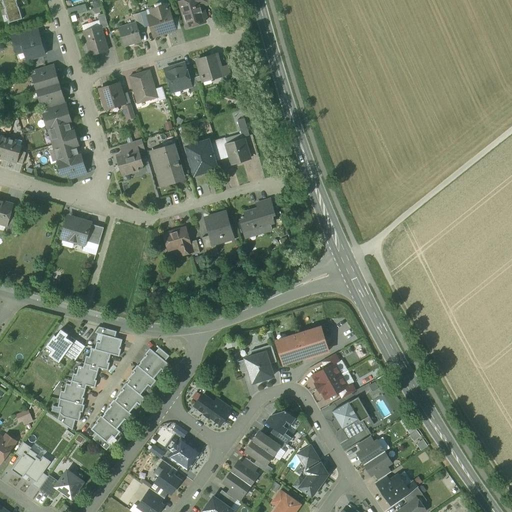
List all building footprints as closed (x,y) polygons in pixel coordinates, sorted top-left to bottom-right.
[(3,0),(10,22),(23,18),(17,0),(3,0)] [(186,0),(189,6),(183,8),(188,26),(206,20),(202,5),(200,0),(186,0)] [(169,4),(157,7),(159,12),(149,15),(151,24),(155,36),(176,29),(169,4)] [(148,10),(141,12),(145,26),(151,24),(149,15),(148,10)] [(145,26),(141,12),(134,14),(137,22),(139,28),(145,26)] [(105,13),(99,15),(102,26),(103,27),(109,25),(105,13)] [(137,22),(120,27),(125,45),(142,40),(139,28),(137,22)] [(102,26),(85,31),(92,55),(109,50),(103,29),(103,27),(102,26)] [(29,29),(11,34),(14,42),(31,37),(29,29)] [(31,37),(14,42),(14,43),(20,41),(23,50),(25,49),(28,58),(46,53),(40,34),(31,37)] [(217,53),(197,59),(203,78),(210,76),(211,78),(222,75),(224,74),(221,67),(217,53)] [(54,63),(37,68),(39,74),(55,69),(54,63)] [(186,63),(166,68),(173,91),(191,85),(192,85),(190,78),(186,63)] [(228,65),(221,67),(224,74),(222,75),(224,79),(232,77),(228,65)] [(39,74),(34,75),(38,89),(60,82),(56,69),(55,69),(39,74)] [(151,69),(130,76),(138,103),(158,97),(159,96),(156,88),(151,69)] [(196,76),(190,78),(192,85),(191,85),(193,91),(200,89),(196,76)] [(60,82),(38,89),(42,102),(47,101),(63,96),(60,82)] [(120,83),(101,88),(107,109),(126,103),(120,83)] [(163,86),(156,88),(159,96),(158,97),(159,100),(167,98),(163,86)] [(63,96),(47,101),(48,106),(50,106),(65,101),(63,96)] [(65,101),(50,106),(51,112),(67,107),(65,101)] [(132,104),(124,106),(128,118),(136,115),(132,104)] [(67,107),(51,112),(45,114),(48,127),(49,126),(54,141),(64,138),(63,135),(75,131),(75,130),(73,131),(70,120),(71,120),(68,107),(67,107)] [(245,117),(238,119),(244,136),(250,134),(245,117)] [(75,131),(63,135),(64,138),(54,141),(55,146),(66,143),(67,146),(79,142),(75,131)] [(1,139),(0,138),(0,155),(3,157),(9,137),(2,135),(1,139)] [(16,139),(9,137),(3,157),(17,161),(21,149),(22,145),(15,143),(16,139)] [(143,138),(122,144),(124,153),(139,148),(140,149),(145,147),(143,138)] [(227,138),(216,141),(221,158),(231,155),(228,143),(227,138)] [(228,143),(231,155),(233,162),(251,156),(245,138),(228,143)] [(191,156),(212,150),(210,143),(209,140),(188,146),(191,156)] [(216,141),(210,143),(212,150),(213,150),(216,160),(221,158),(216,141)] [(79,142),(67,146),(66,143),(55,146),(60,161),(59,161),(63,174),(69,172),(85,167),(82,154),(80,155),(77,144),(79,143),(79,142)] [(167,150),(166,147),(153,151),(160,172),(167,170),(169,178),(183,174),(175,148),(167,150)] [(124,153),(118,154),(124,174),(139,169),(138,163),(143,162),(140,149),(139,148),(124,153)] [(27,151),(21,149),(17,161),(23,163),(27,151)] [(212,150),(191,156),(196,173),(211,169),(210,167),(217,165),(216,160),(213,150),(212,150)] [(85,167),(69,172),(71,178),(86,173),(85,167)] [(259,208),(246,212),(247,218),(242,219),(246,235),(271,228),(270,221),(273,220),(271,213),(275,212),(270,198),(258,202),(259,208)] [(14,203),(0,199),(0,221),(7,223),(8,224),(11,214),(14,203)] [(227,211),(206,217),(211,233),(211,235),(213,234),(216,243),(217,243),(216,239),(225,237),(224,235),(233,232),(227,211)] [(11,214),(8,224),(7,223),(5,230),(11,231),(16,215),(11,214)] [(77,221),(68,218),(62,236),(85,243),(86,240),(91,223),(91,222),(78,218),(77,221)] [(105,226),(91,223),(86,240),(100,243),(105,226)] [(186,227),(165,234),(169,248),(179,245),(182,254),(192,251),(193,250),(190,240),(186,227)] [(213,234),(211,235),(211,233),(202,236),(208,255),(220,252),(217,243),(216,243),(213,234)] [(197,238),(190,240),(193,250),(192,251),(193,253),(200,251),(197,238)] [(321,325),(300,332),(307,355),(307,356),(329,349),(321,325)] [(102,326),(98,331),(104,333),(115,336),(118,330),(102,326)] [(60,361),(66,353),(75,341),(67,336),(69,333),(62,328),(57,335),(56,333),(47,345),(54,349),(50,354),(60,361)] [(300,332),(277,339),(284,362),(307,355),(300,332)] [(123,338),(115,336),(104,333),(102,341),(98,340),(96,348),(111,352),(120,354),(122,348),(121,347),(123,338)] [(75,360),(86,345),(77,338),(75,341),(66,353),(75,360)] [(272,343),(264,345),(266,351),(270,362),(277,360),(272,343)] [(264,345),(252,349),(253,355),(266,351),(264,345)] [(170,363),(165,359),(156,351),(151,346),(147,351),(148,353),(139,362),(155,377),(163,367),(165,369),(170,363)] [(169,354),(160,346),(156,351),(165,359),(169,354)] [(109,361),(111,352),(96,348),(93,347),(91,355),(88,354),(86,362),(92,363),(91,368),(98,370),(100,365),(109,368),(110,361),(109,361)] [(253,355),(247,357),(250,369),(254,380),(259,379),(261,376),(264,377),(265,374),(268,376),(274,374),(270,362),(266,351),(253,355)] [(336,352),(322,360),(326,367),(336,361),(336,362),(340,360),(336,352)] [(247,357),(238,360),(243,371),(250,369),(247,357)] [(326,367),(313,374),(317,381),(316,382),(318,386),(342,373),(336,362),(336,361),(326,367)] [(96,378),(98,370),(91,368),(92,363),(86,362),(85,365),(80,364),(78,373),(75,372),(73,379),(79,381),(78,385),(86,387),(87,383),(97,385),(98,379),(96,378)] [(155,377),(139,362),(134,368),(135,370),(129,377),(130,378),(128,381),(141,393),(150,383),(152,385),(158,379),(155,377)] [(342,373),(318,386),(321,390),(322,389),(326,397),(339,389),(349,384),(348,383),(342,373)] [(83,396),(86,387),(78,385),(79,381),(73,379),(72,383),(68,381),(65,390),(62,389),(60,397),(61,397),(84,403),(86,397),(83,396)] [(146,397),(141,393),(128,381),(123,387),(124,388),(118,394),(119,395),(116,398),(130,410),(138,400),(141,403),(146,397)] [(349,384),(339,389),(343,396),(356,389),(352,381),(348,383),(349,384)] [(385,383),(379,387),(383,393),(389,389),(385,383)] [(214,400),(204,393),(202,396),(200,396),(198,400),(198,402),(196,404),(221,422),(229,411),(214,400)] [(233,406),(218,395),(214,400),(229,411),(233,406)] [(375,422),(359,395),(350,400),(359,417),(343,427),(349,437),(375,422)] [(86,404),(84,403),(61,397),(59,405),(62,406),(61,411),(77,418),(81,419),(82,413),(81,413),(82,410),(84,410),(86,404)] [(392,413),(383,398),(381,399),(380,397),(376,399),(377,401),(375,403),(384,417),(392,413)] [(130,410),(116,398),(111,404),(112,405),(106,411),(107,412),(104,415),(117,427),(126,417),(128,419),(134,414),(130,410)] [(349,400),(333,409),(343,427),(359,417),(350,400),(349,400)] [(276,426),(285,432),(288,428),(296,416),(286,409),(272,414),(268,420),(276,426)] [(33,417),(30,410),(21,414),(23,421),(33,417)] [(77,418),(61,411),(59,418),(74,429),(77,418)] [(117,427),(104,415),(102,414),(97,419),(99,421),(93,427),(98,432),(108,441),(113,434),(116,436),(121,430),(117,427)] [(178,423),(174,428),(184,435),(188,430),(178,423)] [(272,431),(287,442),(294,432),(288,428),(285,432),(276,426),(272,431)] [(269,436),(260,430),(253,439),(274,454),(280,445),(280,444),(269,436)] [(287,442),(272,431),(269,436),(280,444),(280,445),(283,447),(287,442)] [(5,436),(0,432),(0,460),(2,462),(17,440),(7,432),(5,436)] [(108,441),(98,432),(94,437),(108,448),(112,443),(108,441)] [(370,434),(358,442),(363,448),(374,441),(370,434)] [(201,450),(182,437),(179,441),(177,440),(171,449),(173,450),(169,455),(188,469),(201,450)] [(274,454),(253,439),(247,449),(258,457),(267,463),(274,454)] [(363,448),(358,451),(365,462),(385,450),(378,439),(374,441),(363,448)] [(22,455),(25,451),(28,453),(31,447),(32,446),(25,440),(17,452),(22,455)] [(152,449),(161,455),(165,450),(155,444),(152,449)] [(311,444),(298,452),(307,466),(308,465),(318,459),(320,458),(311,444)] [(24,476),(26,472),(35,479),(38,480),(44,471),(52,460),(44,454),(41,458),(37,455),(39,453),(31,447),(28,453),(25,451),(22,455),(12,468),(24,476)] [(385,450),(365,462),(372,474),(375,471),(387,464),(392,461),(385,450)] [(255,462),(247,456),(243,462),(255,470),(259,464),(255,462)] [(267,463),(258,457),(255,462),(259,464),(269,472),(273,467),(267,463)] [(178,468),(164,459),(160,464),(165,467),(174,474),(178,468)] [(243,462),(239,459),(232,470),(251,484),(259,473),(243,462)] [(318,459),(308,465),(310,468),(320,462),(318,459)] [(310,468),(308,469),(310,472),(300,485),(306,489),(305,490),(307,491),(307,490),(312,494),(326,475),(326,469),(321,461),(320,462),(310,468)] [(160,464),(155,471),(160,475),(165,467),(160,464)] [(387,464),(375,471),(379,478),(386,474),(391,470),(387,464)] [(174,474),(165,467),(160,475),(156,480),(161,483),(170,490),(172,491),(181,479),(174,474)] [(60,480),(50,494),(55,498),(62,488),(73,496),(84,480),(68,468),(60,480)] [(251,484),(232,470),(224,481),(232,486),(243,494),(251,484)] [(33,482),(40,487),(49,475),(44,471),(38,480),(35,479),(33,482)] [(49,475),(40,487),(50,494),(60,480),(51,473),(49,475)] [(379,478),(376,480),(380,486),(390,480),(386,474),(379,478)] [(380,486),(388,498),(389,498),(407,486),(407,485),(399,474),(390,480),(380,486)] [(413,480),(407,485),(407,486),(411,492),(418,487),(413,480)] [(281,485),(277,482),(272,489),(276,492),(281,485)] [(170,490),(161,483),(156,489),(165,496),(170,490)] [(243,494),(232,486),(228,492),(237,498),(239,500),(243,494)] [(407,486),(389,498),(393,504),(404,496),(411,492),(407,486)] [(165,496),(152,487),(148,492),(162,502),(165,496)] [(411,492),(404,496),(409,502),(416,497),(417,498),(422,494),(418,487),(411,492)] [(228,492),(223,488),(217,496),(231,506),(237,498),(228,492)] [(294,511),(301,502),(281,488),(275,497),(281,501),(273,511),(294,511)] [(162,502),(148,492),(139,505),(149,511),(157,511),(164,503),(162,502)] [(217,496),(214,494),(204,509),(208,511),(231,511),(234,508),(217,496)] [(409,502),(397,510),(398,511),(423,511),(426,510),(417,498),(416,497),(409,502)]
